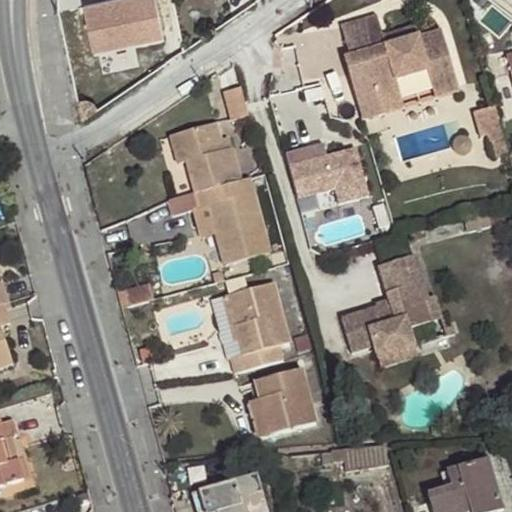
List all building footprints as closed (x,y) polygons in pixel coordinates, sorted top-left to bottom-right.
[(155,0),(108,0),(85,4),(92,47),(162,35),(155,0)] [(344,28),(353,58),(357,73),(349,74),(363,122),(386,116),(382,102),(403,98),(399,83),(430,74),(436,95),(460,90),(444,34),(429,39),(388,49),(385,39),(380,18),(344,28)] [(427,27),(385,39),(388,49),(429,39),(427,27)] [(357,73),(353,58),(345,61),(349,74),(357,73)] [(246,103),(243,89),(224,94),(231,123),(250,117),(246,103)] [(461,96),(460,90),(436,95),(438,102),(461,96)] [(195,196),(242,182),(235,150),(232,151),(225,153),(223,141),(218,125),(171,138),(178,165),(187,162),(195,196)] [(225,153),(232,151),(231,139),(223,141),(225,153)] [(326,145),(288,155),(300,197),(336,188),(340,203),(367,196),(354,150),(330,156),(326,145)] [(242,182),(195,196),(199,210),(208,207),(224,267),(272,254),(255,189),(269,185),(266,176),(242,182)] [(377,310),(376,308),(340,319),(351,356),(374,349),(380,370),(419,358),(410,331),(433,323),(427,302),(429,301),(416,257),(378,270),(388,301),(390,306),(377,310)] [(0,306),(9,303),(3,284),(0,285),(0,306)] [(275,285),(227,298),(239,342),(243,357),(230,360),(234,376),(284,362),(282,355),(291,353),(289,344),(291,344),(275,285)] [(239,342),(227,298),(221,300),(233,344),(239,342)] [(410,331),(419,358),(451,348),(435,299),(429,301),(427,302),(433,323),(410,331)] [(375,305),(376,308),(377,310),(390,306),(388,301),(375,305)] [(12,311),(9,303),(0,306),(0,372),(14,368),(1,329),(12,326),(6,313),(12,311)] [(255,384),(259,402),(269,438),(318,424),(303,370),(255,384)] [(269,438),(259,402),(248,404),(258,441),(269,438)] [(14,423),(2,426),(0,426),(0,489),(24,482),(24,481),(19,465),(18,461),(11,464),(5,443),(12,440),(18,438),(14,423)] [(18,461),(12,440),(5,443),(11,464),(18,461)] [(384,447),(332,453),(334,465),(346,463),(347,473),(389,466),(384,447)] [(287,458),(270,461),(274,477),(290,475),(287,458)] [(471,511),(470,507),(481,504),(483,511),(502,511),(505,511),(489,461),(447,474),(452,488),(428,495),(433,511),(471,511)] [(19,465),(24,481),(30,479),(25,463),(19,465)] [(267,511),(257,477),(200,493),(204,511),(267,511)] [(204,511),(200,493),(192,495),(197,511),(204,511)]
